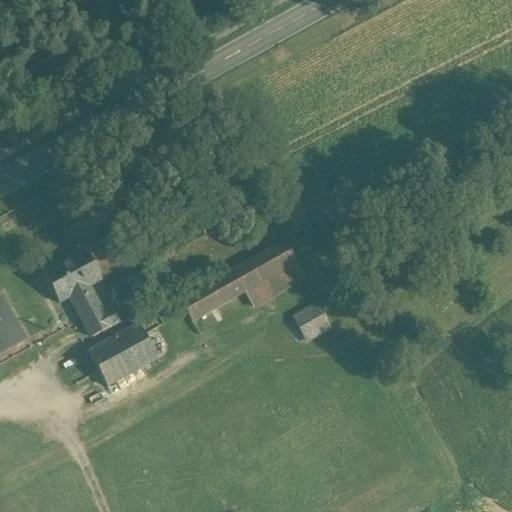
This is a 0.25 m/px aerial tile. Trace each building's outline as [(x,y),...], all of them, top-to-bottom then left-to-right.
[(195,222),(167,237),(175,251),(203,236),(195,222)] [(284,244),(233,272),(245,293),(244,294),(252,308),(304,278),(284,244)] [(84,252),(44,275),(43,274),(42,275),(59,305),(70,298),(87,288),(101,281),(85,251),(84,252)] [(233,272),(179,302),(191,323),(244,294),(245,293),(233,272)] [(102,316),(87,288),(70,298),(85,325),(102,316)] [(2,299),(0,299),(0,354),(25,341),(2,299)] [(329,328),(317,305),(292,318),(305,342),(329,328)] [(102,316),(85,325),(92,338),(119,324),(112,310),(102,316)] [(138,325),(87,353),(107,388),(158,360),(138,325)]
